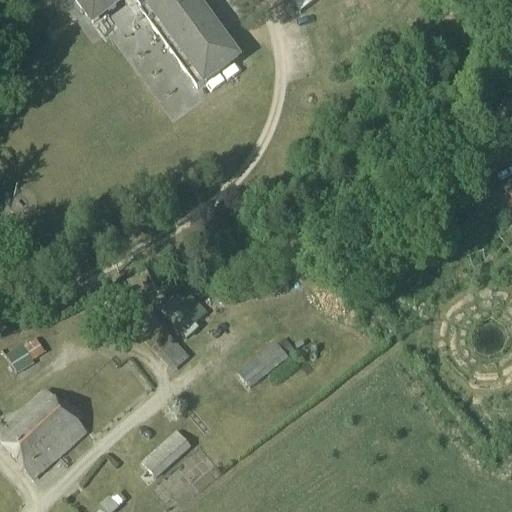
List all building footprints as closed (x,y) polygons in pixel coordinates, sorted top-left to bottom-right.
[(71,0),(91,27),(127,0),(71,0)] [(155,0),(156,1),(139,14),(196,92),(237,62),(191,0),(155,0)] [(318,2),(317,0),(287,0),(299,16),(318,2)] [(133,302),(159,292),(152,273),(126,284),(133,302)] [(281,287),(275,287),(275,285),(234,291),(236,303),(282,297),(281,287)] [(194,325),(216,304),(201,288),(179,309),(194,325)] [(186,361),(141,307),(124,321),(169,375),(186,361)] [(43,357),(32,342),(4,360),(15,377),(31,367),(30,365),(43,357)] [(249,394),(288,364),(273,346),(236,376),(249,394)] [(0,449),(13,463),(64,415),(44,395),(0,435),(0,449)] [(84,436),(64,415),(13,463),(32,484),(84,436)] [(155,484),(190,452),(174,435),(140,466),(155,484)] [(121,504),(138,493),(130,480),(113,490),(121,504)]
